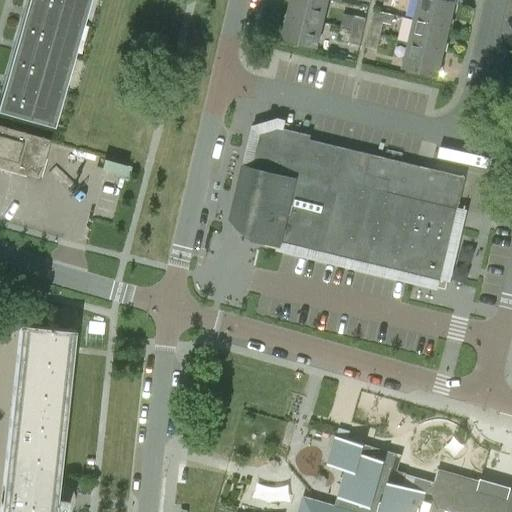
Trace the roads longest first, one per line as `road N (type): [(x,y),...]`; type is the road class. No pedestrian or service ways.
road 1 (residential): [(482,394),(168,308)]
road 2 (residential): [(466,136),(221,80)]
road 3 (residential): [(168,308),(221,80)]
road 4 (residential): [(148,511),(168,308)]
road 5 (residential): [(168,308),(42,271),(0,250)]
road 6 (residential): [(499,0),(466,136)]
